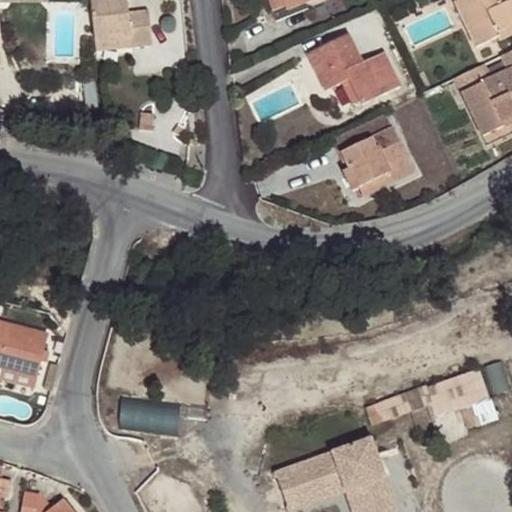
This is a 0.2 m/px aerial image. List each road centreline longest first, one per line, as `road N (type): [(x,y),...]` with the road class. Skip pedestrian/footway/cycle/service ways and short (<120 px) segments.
road 1 (unclassified): [(212,220),(277,244),(339,247),(435,225),(511,179)]
road 2 (residential): [(208,0),(226,183),(212,220)]
road 3 (unclassified): [(81,326),(133,191)]
road 4 (unclassified): [(81,326),(76,410),(89,466)]
road 5 (unclassified): [(0,163),(55,168),(133,191)]
